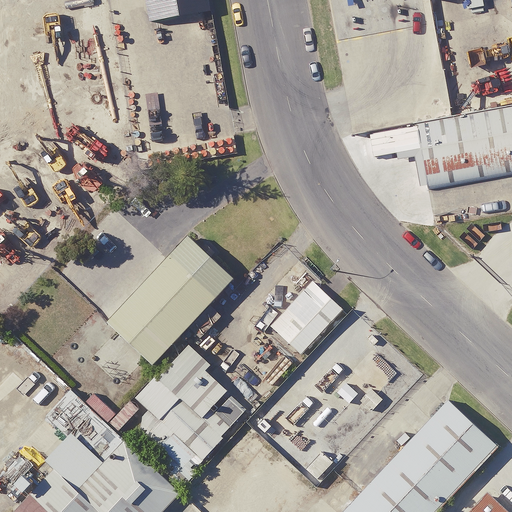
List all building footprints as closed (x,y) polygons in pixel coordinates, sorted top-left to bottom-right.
[(411,0),(414,12),(476,0),(411,0)] [(401,162),(511,141),(511,113),(351,144),(356,171),(401,162)] [(511,141),(401,162),(407,198),(511,177),(511,141)] [(212,293),(168,252),(89,337),(133,378),(212,293)] [(260,343),(287,369),(331,322),(304,297),(260,343)] [(23,345),(0,367),(0,375),(6,382),(15,373),(48,406),(67,387),(23,345)] [(237,421),(171,360),(120,414),(137,430),(114,454),(155,491),(179,466),(187,474),(237,421)] [(346,387),(338,380),(318,401),(326,408),(346,387)] [(384,397),(372,387),(361,399),(373,409),(384,397)] [(421,511),(475,456),(431,414),(338,511),(421,511)] [(304,466),(317,479),(335,461),(322,448),(304,466)] [(314,490),(291,469),(282,479),(305,500),(314,490)] [(182,488),(162,510),(163,511),(185,511),(195,501),(182,488)] [(101,511),(146,511),(123,490),(101,511)]
